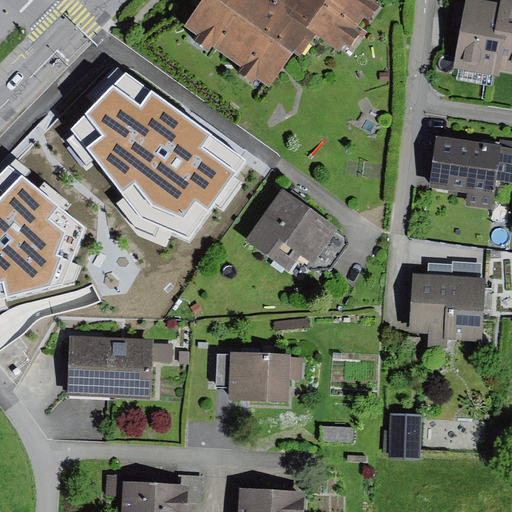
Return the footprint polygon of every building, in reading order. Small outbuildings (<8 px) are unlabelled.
[(277,0),(207,0),(187,28),(271,86),(313,25),(277,0)] [(277,0),(313,25),(343,48),(377,0),(277,0)] [(507,6),(473,0),(466,0),(454,71),(494,78),(495,71),(507,6)] [(511,0),(507,0),(507,6),(495,71),(511,74),(511,0)] [(126,74),(71,130),(142,219),(189,239),(246,160),(126,74)] [(511,148),(437,136),(428,188),(468,195),(466,206),(492,210),(497,182),(511,184),(511,148)] [(9,166),(0,175),(0,300),(63,284),(85,228),(9,166)] [(338,230),(283,191),(246,242),(289,273),(299,262),(312,270),(331,270),(348,245),(344,238),(336,233),(338,230)] [(429,277),(413,276),(410,335),(428,335),(427,349),(448,351),(448,341),(482,342),(485,280),(452,278),(453,265),(429,264),(429,277)] [(309,320),(274,323),(275,332),(310,330),(309,320)] [(152,341),(69,337),(66,397),(151,400),(152,364),(173,364),(174,347),(152,346),(152,341)] [(188,365),(188,352),(179,352),(179,365),(188,365)] [(289,358),(220,356),(218,389),(229,390),(228,403),(287,405),(289,358)] [(423,416),(392,415),(391,460),(421,461),(423,416)] [(353,429),(324,428),(323,442),(352,443),(353,429)] [(109,478),(108,495),(126,496),(125,511),(191,511),(192,488),(129,485),(130,479),(109,478)] [(304,511),(305,493),(239,491),(238,511),(304,511)]
